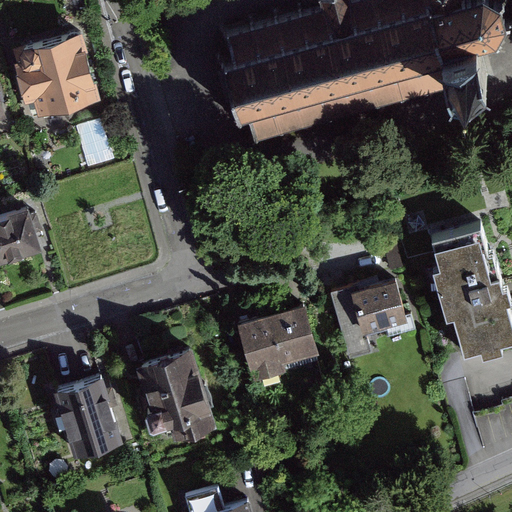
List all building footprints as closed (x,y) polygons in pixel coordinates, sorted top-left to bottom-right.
[(76,0),(10,0),(18,20),(77,1),(76,0)] [(325,0),(326,1),(226,28),(234,57),(223,59),(238,112),(249,109),(256,133),(449,81),(450,86),(488,76),(479,42),(496,38),(506,19),(500,0),(325,0)] [(79,20),(0,43),(0,74),(16,126),(103,100),(79,20)] [(34,205),(0,216),(0,267),(50,251),(34,205)] [(511,317),(483,217),(430,233),(464,351),(511,337),(511,317)] [(393,264),(329,286),(350,347),(414,325),(393,264)] [(304,292),(236,311),(252,370),(287,363),(284,354),(317,345),(304,292)] [(177,342),(117,361),(140,433),(200,414),(177,342)] [(100,364),(40,384),(63,453),(123,433),(100,364)] [(267,445),(250,449),(255,470),(273,467),(267,445)] [(251,511),(234,478),(184,503),(188,511),(251,511)]
